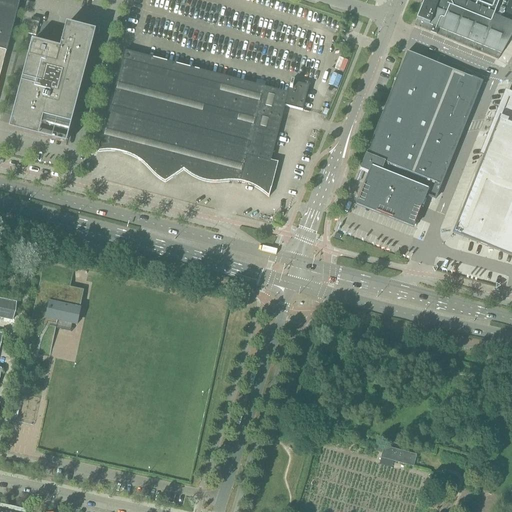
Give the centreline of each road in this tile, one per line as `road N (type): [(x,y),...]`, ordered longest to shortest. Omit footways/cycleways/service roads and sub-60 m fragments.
road 1 (primary): [(0,202),(290,285)]
road 2 (unclassified): [(392,18),(296,262)]
road 3 (unclassified): [(232,245),(224,226),(0,169)]
road 4 (primary): [(232,245),(0,184)]
road 5 (residential): [(290,285),(218,511)]
road 6 (primary): [(290,285),(511,337)]
road 7 (unknown): [(317,79),(154,40),(142,26),(149,0)]
road 8 (unknown): [(111,16),(66,187)]
road 9 (residential): [(166,511),(0,475)]
road 10 (unknown): [(224,226),(279,198),(305,122)]
road 11 (unknown): [(208,0),(332,35)]
road 12 (unclassified): [(511,304),(415,277),(395,291)]
road 13 (primary): [(511,319),(395,291)]
